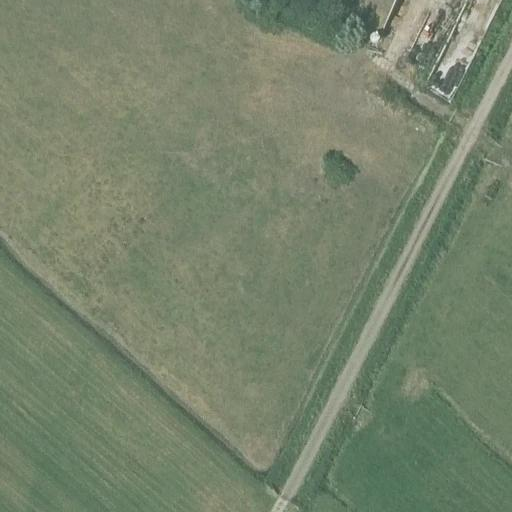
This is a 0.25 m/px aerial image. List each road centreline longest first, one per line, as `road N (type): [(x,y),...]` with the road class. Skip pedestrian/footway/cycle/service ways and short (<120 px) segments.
road 1 (track): [(280,511),(511,60)]
road 2 (track): [(511,166),(369,54)]
